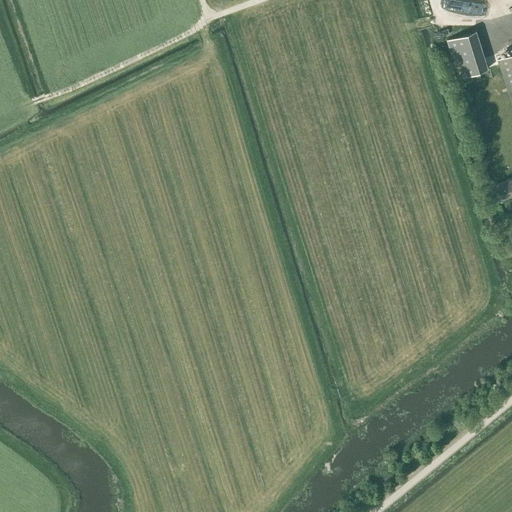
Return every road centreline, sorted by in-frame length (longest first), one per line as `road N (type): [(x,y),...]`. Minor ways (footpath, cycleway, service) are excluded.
road 1 (track): [(208,18),(27,105)]
road 2 (unclassified): [(378,511),(511,403)]
